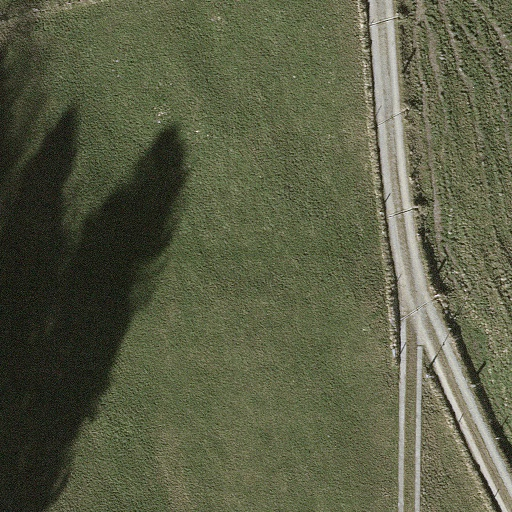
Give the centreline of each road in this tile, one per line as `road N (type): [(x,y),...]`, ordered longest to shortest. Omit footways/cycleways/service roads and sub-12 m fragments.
road 1 (track): [(511,492),(413,290),(377,0)]
road 2 (track): [(410,511),(413,290)]
